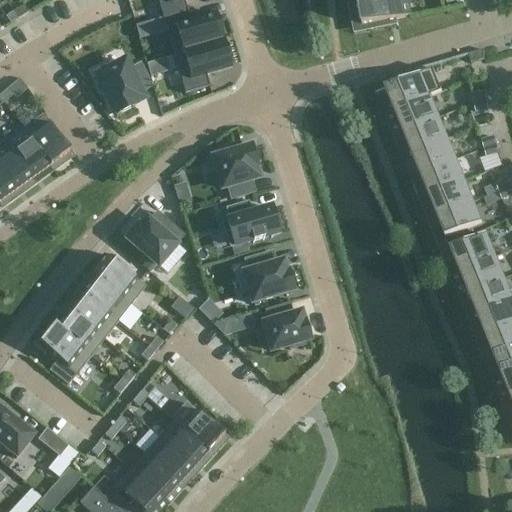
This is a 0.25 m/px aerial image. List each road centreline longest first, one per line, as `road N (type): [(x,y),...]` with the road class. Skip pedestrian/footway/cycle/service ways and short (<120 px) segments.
road 1 (residential): [(269,98),(339,344),(335,372),(196,511)]
road 2 (residential): [(0,357),(135,190),(214,116)]
road 3 (residential): [(214,116),(184,121),(98,167),(0,237)]
road 4 (residential): [(486,30),(269,98)]
